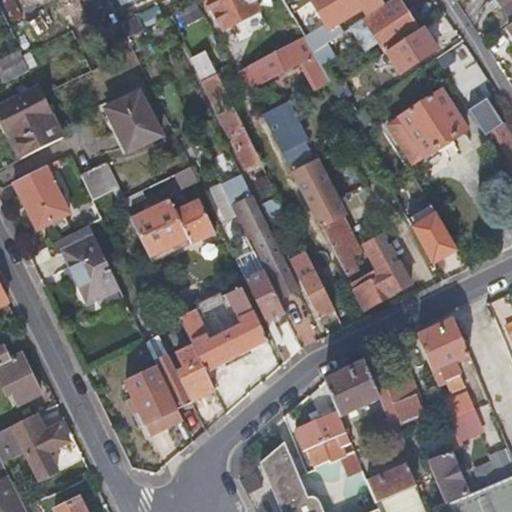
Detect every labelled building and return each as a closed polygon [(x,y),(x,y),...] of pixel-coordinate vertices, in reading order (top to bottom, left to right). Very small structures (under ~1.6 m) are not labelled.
[(193,0),(177,9),(184,22),(200,14),(193,0)] [(252,0),(207,0),(223,28),(258,10),(252,0)] [(309,0),(323,24),(303,34),(312,51),(326,42),(343,30),(338,23),(363,9),(366,15),(384,3),(381,0),(309,0)] [(399,0),(388,0),(384,3),(366,15),(349,26),(364,50),(377,41),(384,51),(387,49),(418,29),(399,0)] [(511,0),(497,0),(508,16),(511,13),(511,0)] [(156,2),(137,12),(143,24),(162,15),(156,2)] [(422,26),(418,29),(387,49),(396,63),(402,72),(437,49),(422,26)] [(326,79),(301,34),(237,70),(247,88),(298,60),(304,56),(308,64),(302,68),(313,86),(326,79)] [(320,65),(334,56),(326,42),(312,51),(320,65)] [(0,82),(26,69),(19,53),(17,50),(0,58),(0,82)] [(243,168),(259,161),(221,84),(204,50),(191,56),(201,79),(200,80),(210,100),(218,97),(225,111),(217,115),(227,135),(231,133),(238,146),(234,148),(243,168)] [(457,62),(450,52),(438,60),(445,70),(457,62)] [(304,56),(298,60),(302,68),(308,64),(304,56)] [(43,91),(53,87),(48,76),(38,81),(43,91)] [(343,78),(332,85),(349,115),(351,113),(342,99),(352,92),(343,78)] [(326,79),(313,86),(332,120),(345,113),(326,79)] [(38,93),(36,87),(0,104),(0,117),(20,157),(61,136),(39,93),(38,93)] [(441,90),(387,123),(412,162),(465,129),(441,90)] [(138,91),(104,107),(126,151),(160,135),(138,91)] [(361,107),(352,92),(342,99),(351,113),(361,107)] [(511,176),(511,137),(485,97),(468,109),(511,176)] [(282,103),(262,115),(293,173),(313,163),(282,103)] [(59,163),(56,158),(44,165),(46,169),(59,163)] [(90,199),(114,188),(101,161),(77,173),(82,182),(90,199)] [(44,165),(12,181),(36,227),(68,211),(46,169),(44,165)] [(194,177),(189,166),(164,178),(169,189),(194,177)] [(340,209),(319,169),(296,182),(345,273),(354,268),(346,254),(357,248),(337,210),(340,209)] [(221,182),(235,213),(246,234),(250,232),(281,294),(295,287),(240,173),(221,182)] [(169,189),(164,178),(159,180),(164,191),(169,189)] [(221,182),(219,180),(209,185),(225,218),(235,213),(221,182)] [(96,198),(101,207),(116,199),(112,190),(96,198)] [(275,222),(286,216),(276,196),(264,202),(275,222)] [(418,225),(412,228),(432,263),(451,252),(419,196),(406,204),(418,225)] [(187,237),(192,236),(179,209),(175,211),(168,197),(128,216),(147,255),(187,236),(187,237)] [(116,199),(101,207),(104,214),(120,206),(116,199)] [(179,209),(192,236),(212,226),(200,199),(179,209)] [(118,285),(87,223),(51,241),(57,253),(61,250),(86,301),(118,285)] [(377,267),(379,272),(352,286),(363,306),(409,281),(384,236),(377,240),(385,257),(375,262),(377,267)] [(244,279),(263,270),(253,249),(234,258),(241,272),(244,279)] [(379,272),(377,267),(350,281),(352,286),(379,272)] [(283,310),(263,270),(244,279),(275,344),(281,341),(269,317),(283,310)] [(332,308),(314,271),(297,279),(315,316),(332,308)] [(236,275),(224,280),(229,290),(220,294),(247,348),(266,339),(236,275)] [(203,369),(247,348),(220,294),(218,295),(234,326),(212,336),(197,306),(177,316),(191,345),(203,369)] [(469,356),(454,320),(416,337),(436,385),(451,379),(452,382),(459,380),(457,375),(458,375),(453,362),(469,356)] [(511,322),(503,326),(511,345),(511,344),(511,322)] [(175,372),(157,334),(144,341),(156,366),(177,408),(190,401),(175,372)] [(2,343),(0,344),(0,379),(7,394),(11,392),(17,402),(39,391),(20,353),(10,359),(2,343)] [(190,401),(213,390),(203,369),(191,345),(175,353),(182,368),(175,372),(190,401)] [(337,413),(338,416),(347,412),(349,417),(356,415),(353,409),(378,399),(375,390),(363,362),(324,381),(337,413)] [(145,423),(177,408),(156,366),(125,381),(133,397),(138,409),(145,423)] [(378,399),(388,421),(390,428),(422,414),(406,377),(399,371),(393,373),(393,383),(375,390),(378,399)] [(467,395),(444,404),(453,426),(458,439),(481,430),(467,395)] [(138,409),(133,397),(127,400),(133,412),(138,409)] [(181,418),(177,408),(145,423),(150,433),(181,418)] [(328,458),(329,462),(344,455),(340,446),(349,442),(338,416),(337,413),(295,431),(302,449),(306,448),(313,464),(328,458)] [(23,449),(37,477),(54,468),(45,450),(66,440),(58,423),(41,432),(33,414),(11,425),(23,449)] [(386,443),(395,439),(390,428),(388,421),(379,425),(386,443)] [(0,430),(0,458),(1,460),(23,449),(11,425),(0,430)] [(437,432),(446,453),(448,452),(461,447),(458,439),(453,426),(437,432)] [(320,511),(318,504),(317,505),(316,504),(314,503),(312,503),(310,503),(307,503),(285,448),(271,459),(292,511),(320,511)] [(426,461),(444,503),(466,495),(448,452),(446,453),(426,461)] [(0,511),(26,511),(1,460),(0,458),(0,511)] [(292,511),(271,459),(261,467),(278,511),(292,511)] [(374,503),(415,486),(406,465),(366,482),(374,503)] [(511,511),(511,476),(466,495),(444,503),(447,511),(511,511)] [(53,509),(54,511),(84,511),(77,498),(53,509)]
